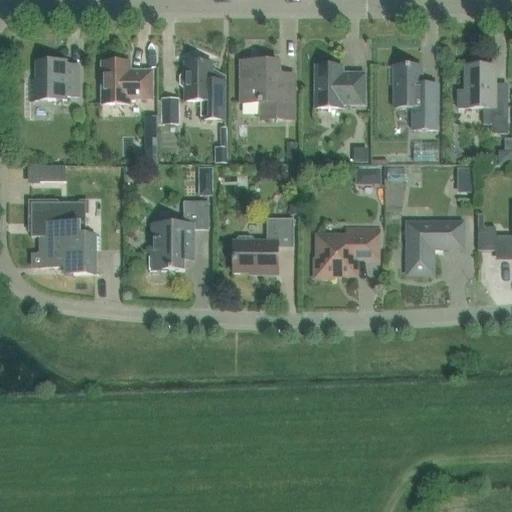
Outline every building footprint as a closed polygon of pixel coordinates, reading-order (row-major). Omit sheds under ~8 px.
[(36,82),(30,82),(30,103),(66,103),(66,99),(78,99),(78,68),(66,68),(66,64),(36,64),(36,82)] [(130,75),(130,64),(101,64),(102,106),(130,106),(130,101),(152,101),(152,73),(136,73),(136,75),(130,75)] [(211,64),(185,64),(185,75),(183,75),(179,78),(179,86),(183,90),(185,90),(185,103),(200,103),(201,122),(225,122),(224,83),(211,83),(211,64)] [(241,64),(241,105),(261,105),(261,122),(294,122),(294,90),(279,90),(279,64),(241,64)] [(314,110),(342,110),(343,107),(365,108),(365,75),(349,75),(349,77),(343,77),(343,68),(314,68),(314,110)] [(393,86),(393,110),(412,110),(412,133),(437,133),(437,97),(437,86),(421,86),(421,68),(387,68),(387,69),(388,69),(388,86),(393,86)] [(494,94),(494,68),(465,68),(465,93),(457,93),(457,111),(483,111),(483,127),(507,127),(507,94),(494,94)] [(176,103),(162,103),(162,127),(176,127),(176,103)] [(157,139),(157,118),(145,118),(145,139),(157,139)] [(298,164),(298,145),(287,145),(287,164),(298,164)] [(227,149),(215,149),(215,166),(228,166),(227,149)] [(511,153),(499,153),(498,167),(511,167),(511,153)] [(65,184),(65,168),(30,169),(31,185),(65,184)] [(140,169),(124,169),(124,178),(140,178),(140,169)] [(457,170),(457,183),(473,183),(473,170),(457,170)] [(381,172),(356,172),(356,187),(381,187),(381,172)] [(215,198),(214,174),(201,175),(202,199),(215,198)] [(183,204),(183,227),(151,227),(151,257),(148,257),(148,273),(184,273),(184,260),(192,260),(192,262),(194,262),(194,232),(209,232),(209,204),(183,204)] [(35,270),(40,269),(40,270),(65,270),(65,277),(100,277),(100,276),(95,276),(95,252),(100,252),(100,237),(85,237),(85,215),(85,205),(80,205),(48,205),(31,205),(31,215),(31,239),(40,239),(40,256),(35,256),(35,270)] [(298,207),(289,207),(289,217),(298,217),(298,207)] [(484,229),(484,216),(477,216),(477,253),(495,253),(495,229),(484,229)] [(253,243),(251,240),(238,240),(236,243),(233,243),(233,275),(261,275),(261,277),(277,277),(277,249),(293,249),(293,221),(266,221),(266,243),(253,243)] [(463,251),(463,225),(407,225),(407,277),(433,277),(433,251),(463,251)] [(347,239),(318,239),(317,262),(315,262),(315,280),(332,280),(332,277),(356,277),(356,261),(378,261),(378,231),(346,231),(346,236),(347,236),(347,239)]
